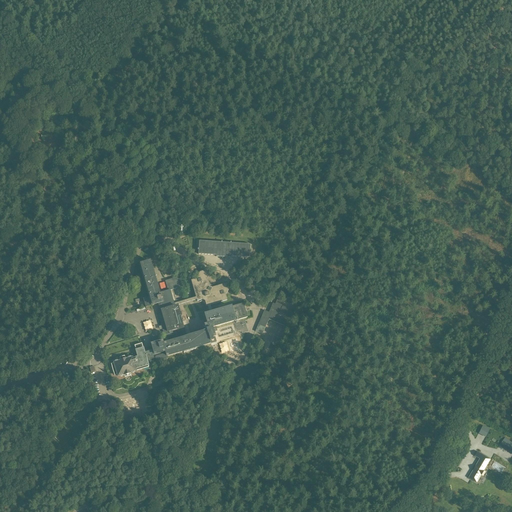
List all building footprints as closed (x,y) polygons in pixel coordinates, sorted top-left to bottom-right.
[(199,241),(198,254),(216,255),(216,257),(231,258),(231,256),(250,257),(250,244),(199,241)] [(118,361),(117,361),(115,361),(115,362),(114,363),(118,376),(119,376),(120,376),(122,376),(123,375),(124,374),(124,375),(130,373),(131,372),(132,373),(134,372),(135,371),(136,371),(148,367),(148,365),(147,361),(147,360),(155,357),(156,362),(167,358),(167,356),(183,352),(184,353),(195,349),(195,348),(216,342),(213,332),(217,331),(216,326),(247,317),(243,304),(212,312),(210,305),(227,300),(226,295),(229,288),(228,283),(212,287),(210,286),(205,270),(200,272),(196,279),(191,280),(196,297),(174,304),(170,290),(182,287),(179,277),(165,281),(168,291),(159,293),(150,261),(141,264),(150,297),(143,299),(145,307),(158,303),(160,310),(157,311),(165,337),(166,343),(163,344),(162,341),(151,344),(152,347),(144,350),(143,348),(142,343),(134,345),(138,357),(133,359),(132,357),(131,358),(130,357),(128,357),(128,359),(126,359),(125,357),(119,359),(120,361),(118,361)] [(265,311),(256,332),(263,335),(269,320),(288,328),(295,312),(283,307),(285,302),(278,299),(276,305),(273,304),(269,313),(265,311)] [(92,346),(87,354),(93,358),(98,349),(92,346)] [(488,430),(483,427),(480,433),(485,436),(488,430)] [(500,445),(511,453),(511,443),(505,439),(500,445)] [(476,466),(475,466),(473,471),(470,476),(468,478),(472,480),(473,478),(476,480),(479,475),(481,476),(484,470),(483,470),(490,459),(477,452),(475,456),(480,459),(476,466)]
